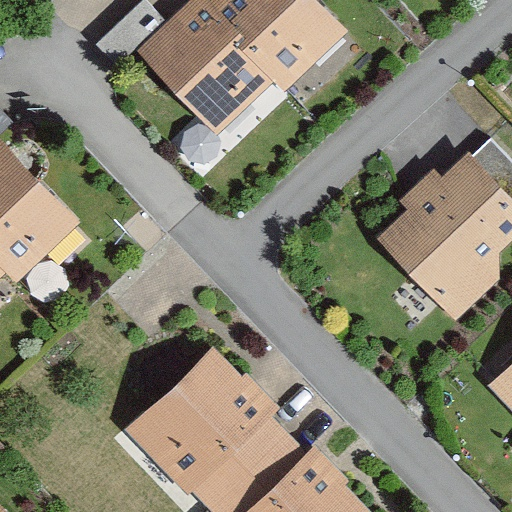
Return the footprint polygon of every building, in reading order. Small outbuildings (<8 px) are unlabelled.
[(214,0),(206,7),(199,0),(193,0),(164,28),(142,4),(94,49),(116,73),(136,55),(215,141),(273,87),(284,99),(348,40),(311,0),(214,0)] [(0,282),(3,280),(14,292),(78,233),(0,149),(0,146),(16,132),(0,114),(0,282)] [(497,292),(499,259),(511,248),(511,210),(510,208),(511,206),(511,171),(488,145),(440,187),(434,180),(399,211),(407,220),(375,249),(450,333),(497,292)] [(122,441),(190,511),(360,511),(211,356),(122,441)] [(511,371),(484,399),(511,426),(511,371)]
